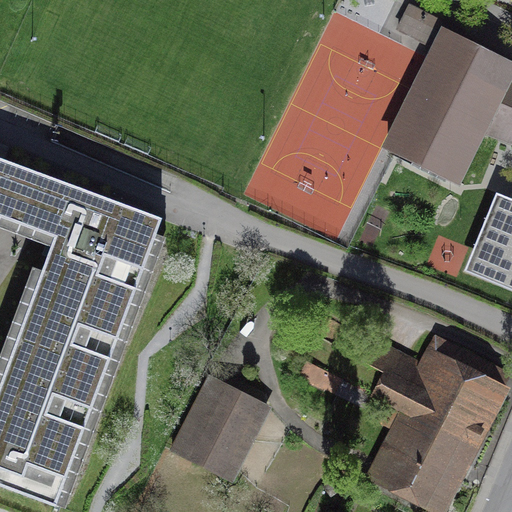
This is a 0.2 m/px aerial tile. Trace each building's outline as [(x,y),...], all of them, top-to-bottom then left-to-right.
[(511,66),(511,65),(447,34),(450,27),(410,7),(399,29),(437,49),(388,148),(455,181),(481,129),(511,141),(511,74),(509,73),(511,66)] [(0,239),(41,255),(0,364),(0,503),(23,511),(66,511),(173,228),(0,162),(0,239)] [(511,207),(501,203),(475,267),(511,282),(511,207)] [(450,511),(511,390),(511,373),(435,335),(422,361),(330,314),(316,340),(388,377),(376,399),(400,411),(366,479),(431,511),(450,511)] [(343,376),(309,359),(302,374),(335,391),(343,376)] [(274,408),(208,375),(169,453),(235,486),(274,408)]
